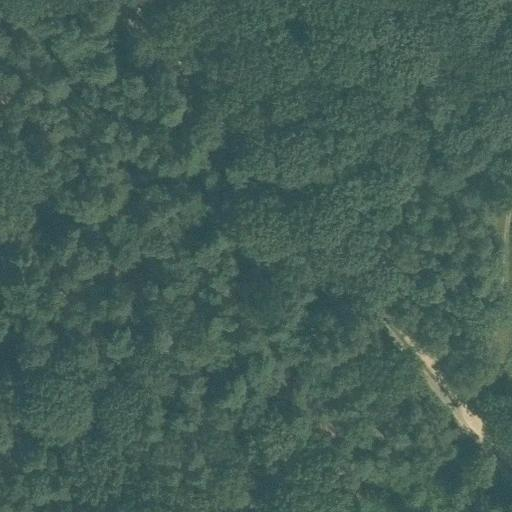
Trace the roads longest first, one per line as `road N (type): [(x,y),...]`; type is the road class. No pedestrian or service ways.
road 1 (track): [(131,0),(511,456)]
road 2 (track): [(89,511),(462,392)]
road 3 (track): [(511,190),(502,212),(490,358),(451,379)]
